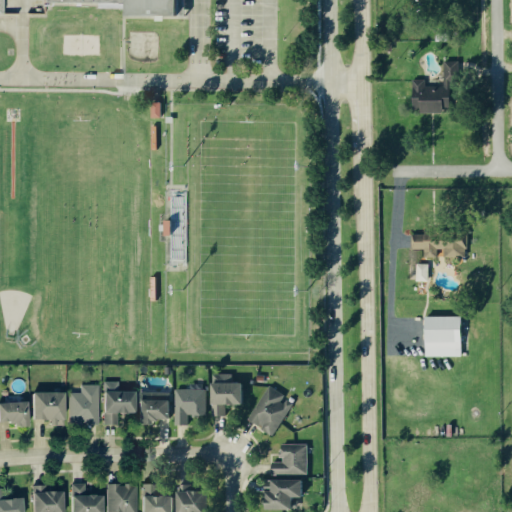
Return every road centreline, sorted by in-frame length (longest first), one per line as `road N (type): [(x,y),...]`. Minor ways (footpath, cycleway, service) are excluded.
road 1 (secondary): [(324,0),(331,511)]
road 2 (secondary): [(362,511),(362,155)]
road 3 (residential): [(0,460),(230,454)]
road 4 (residential): [(496,0),(498,169)]
road 5 (residential): [(392,170),(511,168)]
